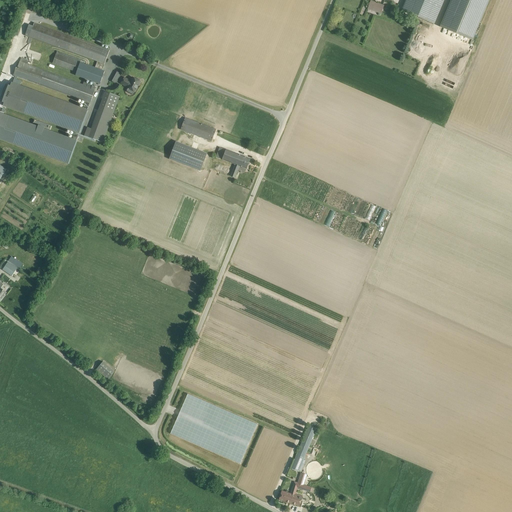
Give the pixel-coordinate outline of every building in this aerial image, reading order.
[(405,0),(401,11),(434,24),(444,0),(405,0)] [(489,0),(450,0),(440,27),(473,40),(489,0)] [(383,5),(371,1),(368,9),(380,14),(381,11),(383,5)] [(102,70),(110,50),(34,23),(33,26),(29,24),(25,36),(97,62),(95,67),(102,70)] [(80,62),(56,54),(53,64),(103,81),(106,74),(79,64),(80,62)] [(13,76),(86,102),(90,104),(96,87),(92,85),(92,86),(87,84),(88,83),(84,82),(83,84),(28,64),(29,60),(21,57),(18,67),(16,67),(13,76)] [(116,83),(120,73),(116,71),(112,81),(116,83)] [(135,92),(141,82),(140,81),(140,80),(138,79),(136,79),(132,77),(130,81),(128,80),(129,80),(124,77),(121,84),(127,87),(127,88),(135,92)] [(90,104),(86,102),(83,110),(12,84),(3,107),(74,133),(79,135),(90,104)] [(119,97),(105,91),(91,128),(87,127),(84,136),(102,142),(119,97)] [(79,135),(74,133),(72,139),(0,112),(0,138),(68,164),(76,141),(77,141),(79,135)] [(216,130),(185,118),(181,129),(211,141),(216,130)] [(169,159),(200,171),(207,153),(176,141),(169,159)] [(219,147),(219,148),(217,154),(216,157),(235,164),(231,176),(235,178),(239,166),(247,169),(250,159),(219,147)] [(376,223),(380,225),(387,211),(383,209),(376,223)] [(12,256),(9,260),(20,268),(23,264),(12,256)] [(12,276),(18,267),(12,263),(6,272),(12,276)] [(114,371),(103,362),(96,369),(108,379),(114,371)] [(170,434),(240,465),(258,425),(188,395),(170,434)] [(309,425),(291,468),(299,471),(301,472),(305,461),(303,460),(317,428),(314,427),(309,425)] [(291,494),(290,494),(293,495),(290,503),(291,503),(292,503),(292,504),(300,506),(302,497),(295,495),(297,488),(302,489),(303,485),(302,485),(306,474),(301,473),(298,483),(294,483),(291,494)] [(289,503),(290,503),(293,495),(290,494),(281,492),(279,499),(287,502),(289,502),(289,503)]
